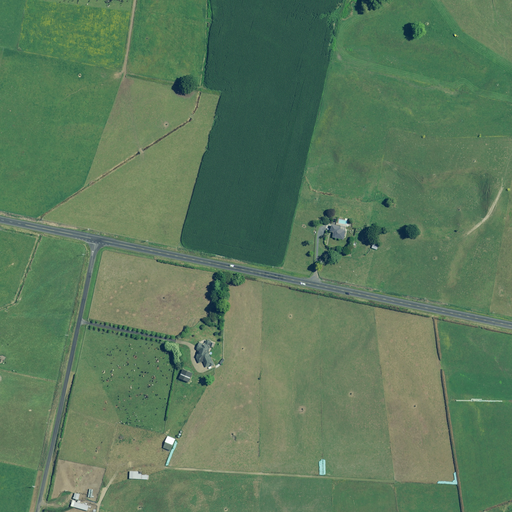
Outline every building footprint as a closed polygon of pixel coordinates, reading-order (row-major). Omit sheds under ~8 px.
[(342,226),(333,225),(332,232),(334,233),(334,237),(345,240),(347,230),(341,229),(342,226)] [(382,244),(375,242),(373,248),(380,250),(382,244)] [(198,349),(197,357),(197,358),(199,363),(204,361),(207,367),(211,365),(212,366),(215,365),(210,354),(212,342),(207,340),(206,345),(204,345),(204,343),(199,343),(198,349)] [(176,439),(169,436),(164,447),(171,450),(176,439)] [(143,475),(143,472),(131,471),(130,478),(149,479),(150,475),(143,475)] [(76,502),(76,501),(73,500),(71,506),(88,511),(90,505),(76,502)]
